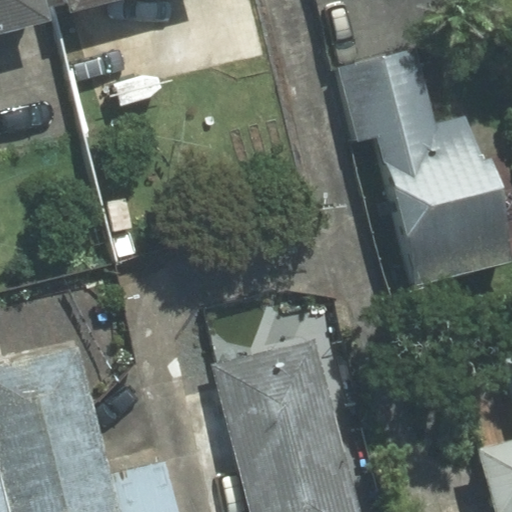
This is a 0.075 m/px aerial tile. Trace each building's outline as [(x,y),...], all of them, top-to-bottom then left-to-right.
[(0,0),(0,40),(22,35),(12,0),(0,0)] [(39,0),(44,21),(130,0),(39,0)] [(364,214),(394,301),(495,269),(447,121),(426,124),(407,55),(320,78),(340,150),(353,146),(364,214)] [(340,511),(303,343),(193,367),(225,511),(340,511)] [(0,511),(162,511),(154,467),(95,478),(68,350),(0,363),(0,511)] [(511,511),(511,362),(477,371),(494,443),(446,455),(460,511),(511,511)]
